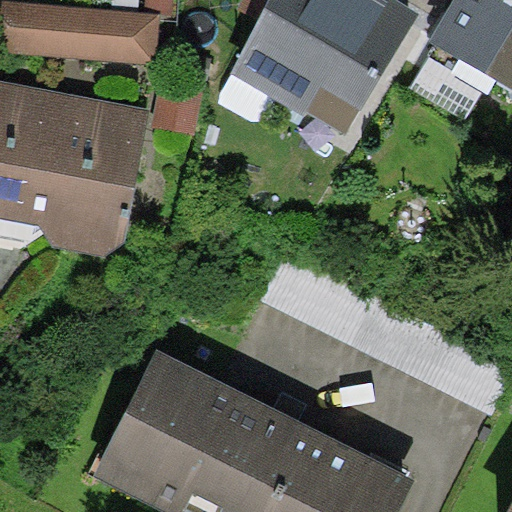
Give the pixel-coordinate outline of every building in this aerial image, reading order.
[(409,21),(369,0),(276,0),(240,66),(350,127),(409,21)] [(511,0),(463,0),(437,43),(511,87),(511,0)] [(157,16),(0,7),(0,52),(155,61),(157,16)] [(97,121),(0,104),(0,202),(19,206),(20,201),(48,206),(45,221),(56,242),(103,252),(121,239),(142,119),(98,112),(97,121)] [(511,175),(507,173),(495,197),(511,205),(511,175)] [(511,384),(511,360),(291,248),(264,300),(495,417),(511,384)] [(268,417),(162,362),(106,468),(191,511),(391,511),(406,484),(298,428),(301,422),(273,408),(268,417)]
